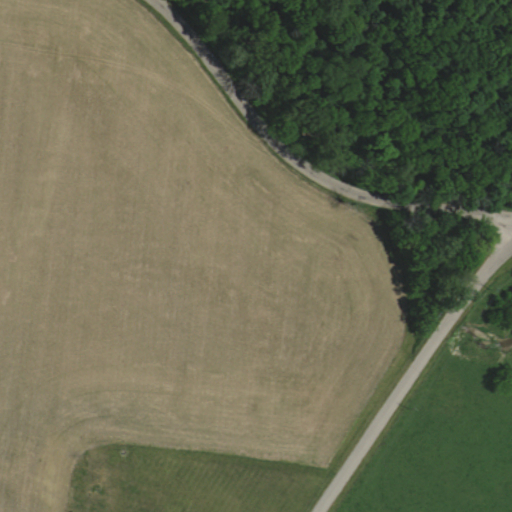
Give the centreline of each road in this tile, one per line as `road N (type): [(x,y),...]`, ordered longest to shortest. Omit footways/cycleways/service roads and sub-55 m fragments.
road 1 (residential): [(511,219),(390,204),(319,177),(258,126),(155,0)]
road 2 (residential): [(320,511),(446,319),(511,237)]
